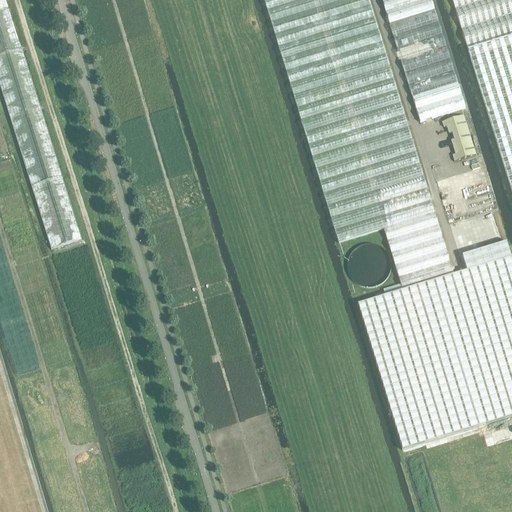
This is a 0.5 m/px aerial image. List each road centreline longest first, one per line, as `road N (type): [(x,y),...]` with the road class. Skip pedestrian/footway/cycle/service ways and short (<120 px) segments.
road 1 (residential): [(216,511),(60,0)]
road 2 (track): [(81,511),(0,234)]
